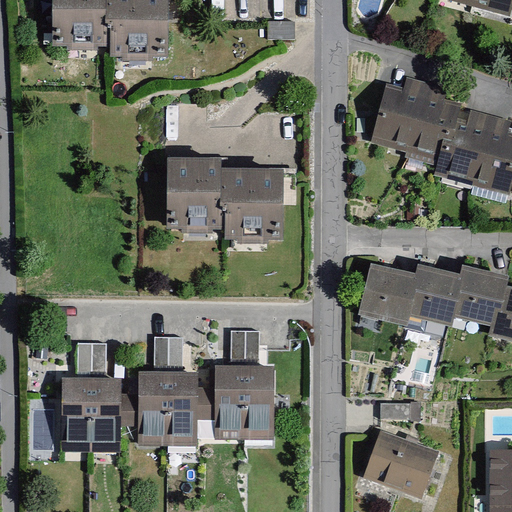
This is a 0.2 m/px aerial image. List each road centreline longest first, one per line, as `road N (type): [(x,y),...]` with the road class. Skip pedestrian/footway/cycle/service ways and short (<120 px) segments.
road 1 (residential): [(328,511),(331,0)]
road 2 (unknown): [(213,141),(316,48),(363,52),(511,96)]
road 3 (unknown): [(329,311),(67,306)]
road 4 (unknown): [(330,245),(511,244)]
